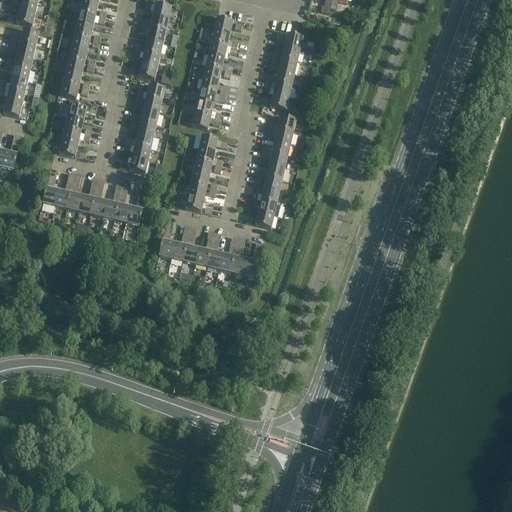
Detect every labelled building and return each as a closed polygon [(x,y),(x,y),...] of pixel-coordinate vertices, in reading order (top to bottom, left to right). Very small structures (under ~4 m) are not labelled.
[(328,15),(330,10),(331,2),(331,0),(324,0),(325,0),(323,8),(321,8),(320,13),(328,15)] [(331,0),(331,2),(330,10),(335,11),(337,3),(346,5),(347,0),(331,0)] [(35,17),(38,5),(22,1),(19,13),(35,17)] [(95,18),(98,6),(82,3),(80,15),(95,18)] [(167,23),(170,10),(155,7),(151,6),(149,12),(153,13),(152,19),(167,23)] [(32,29),(35,17),(19,13),(16,26),(32,29)] [(99,19),(95,18),(80,15),(77,27),(92,30),(94,24),(97,25),(99,19)] [(164,35),(167,23),(152,19),(149,31),(164,35)] [(214,34),(230,37),(233,25),(217,21),(214,34)] [(90,42),(92,30),(77,27),(74,39),(90,42)] [(162,47),(164,35),(149,31),(146,43),(162,47)] [(36,49),(39,36),(23,32),(21,39),(17,38),(16,44),(20,45),(36,49)] [(211,45),(230,50),(232,44),(228,43),(230,37),(214,34),(211,45)] [(286,37),(283,37),(281,43),(284,44),(283,50),(299,53),(302,41),(286,37)] [(87,54),(90,42),(74,39),(71,51),(87,54)] [(159,58),(162,47),(146,43),(143,55),(159,58)] [(33,61),(36,49),(20,45),(17,57),(33,61)] [(226,55),(229,55),(230,50),(211,45),(208,57),(224,61),(226,55)] [(296,65),(299,53),(283,50),(280,61),(296,65)] [(84,66),(87,54),(71,51),(69,62),(84,66)] [(156,70),(159,58),(143,55),(141,67),(156,70)] [(30,72),(33,61),(17,57),(14,69),(30,72)] [(221,73),(224,61),(208,57),(205,69),(221,73)] [(294,77),(296,65),(280,61),(278,73),(294,77)] [(81,78),(84,66),(69,62),(66,74),(81,78)] [(153,83),(156,70),(141,67),(139,72),(136,72),(134,78),(138,79),(153,83)] [(27,84),(30,72),(14,69),(10,68),(9,74),(13,75),(11,81),(27,84)] [(219,85),(221,73),(205,69),(203,81),(219,85)] [(291,89),(294,77),(278,73),(275,85),(291,89)] [(79,90),(81,78),(66,74),(63,86),(79,90)] [(25,96),(27,84),(11,81),(10,86),(6,86),(5,92),(9,93),(25,96)] [(216,97),(219,85),(203,81),(200,93),(216,97)] [(288,101),(291,89),(275,85),(272,97),(288,101)] [(76,102),(79,90),(63,86),(60,99),(76,102)] [(145,101),(161,104),(164,92),(148,88),(145,101)] [(22,108),(25,96),(9,93),(6,105),(22,108)] [(219,98),(216,97),(200,93),(197,105),(213,109),(214,103),(218,104),(219,98)] [(285,113),(288,101),(272,97),(269,109),(285,113)] [(158,116),(161,104),(145,101),(143,113),(158,116)] [(19,121),(22,108),(6,105),(3,117),(19,121)] [(210,121),(213,109),(197,105),(194,117),(210,121)] [(84,118),(87,118),(89,112),(70,108),(67,120),(83,124),(84,118)] [(156,128),(158,116),(143,113),(140,125),(156,128)] [(207,133),(210,121),(194,117),(191,129),(207,133)] [(80,136),(83,124),(67,120),(65,132),(80,136)] [(277,132),(293,136),(296,124),(280,120),(277,132)] [(153,140),(156,128),(140,125),(137,137),(153,140)] [(83,136),(80,136),(65,132),(62,144),(78,148),(79,142),(82,142),(83,136)] [(290,148),(293,136),(277,132),(275,144),(290,148)] [(4,154),(1,170),(13,173),(21,139),(14,137),(10,156),(4,154)] [(150,152),(153,140),(137,137),(136,143),(132,142),(131,148),(135,149),(150,152)] [(199,152),(214,155),(217,143),(202,139),(199,152)] [(75,160),(78,160),(79,154),(76,154),(78,148),(62,144),(59,157),(75,160)] [(287,160),(290,148),(275,144),(272,156),(287,160)] [(148,164),(150,152),(135,149),(132,160),(148,164)] [(211,167),(214,155),(199,152),(196,164),(211,167)] [(284,172),(287,160),(272,156),(269,168),(284,172)] [(145,176),(148,164),(132,160),(131,166),(127,165),(126,172),(129,172),(129,173),(145,176)] [(209,179),(211,167),(196,164),(194,176),(209,179)] [(282,184),(284,172),(269,168),(266,180),(282,184)] [(55,209),(58,193),(52,192),(57,173),(50,172),(42,205),(55,209)] [(67,211),(74,178),(68,176),(64,195),(58,193),(55,209),(67,211)] [(206,191),(209,179),(194,176),(191,188),(206,191)] [(79,214),(82,199),(76,198),(81,179),(74,178),(67,211),(79,214)] [(279,196),(282,184),(266,180),(263,192),(279,196)] [(90,217),(98,183),(92,182),(88,200),(82,199),(79,214),(90,217)] [(102,220),(106,205),(100,203),(105,185),(98,183),(90,217),(102,220)] [(114,223),(122,189),(116,187),(112,206),(106,205),(102,220),(114,223)] [(203,203),(206,191),(191,188),(188,200),(203,203)] [(126,226),(130,210),(124,209),(128,190),(122,189),(114,223),(126,226)] [(276,208),(279,196),(263,192),(261,204),(276,208)] [(130,210),(126,226),(139,228),(146,195),(140,193),(136,212),(130,210)] [(200,216),(203,203),(188,200),(185,212),(200,216)] [(280,209),(276,208),(261,204),(258,216),(273,219),(278,221),(280,209)] [(270,232),(273,219),(258,216),(255,228),(270,232)] [(171,262),(175,246),(169,244),(173,226),(167,225),(162,246),(159,259),(171,262)] [(183,265),(191,231),(184,229),(180,247),(175,246),(171,262),(183,265)] [(195,267),(199,251),(193,250),(197,232),(191,231),(183,265),(195,267)] [(207,270),(215,236),(208,235),(204,252),(199,251),(195,267),(207,270)] [(219,273),(222,257),(216,255),(221,237),(215,236),(207,270),(219,273)] [(231,276),(239,242),(232,240),(228,258),(222,257),(219,273),(231,276)] [(242,278),(246,262),(240,261),(244,243),(239,242),(231,276),(242,278)] [(246,262),(242,278),(255,281),(263,247),(256,246),(251,263),(246,262)]
